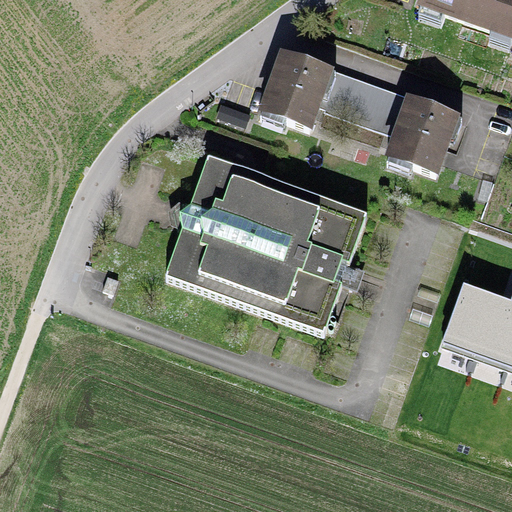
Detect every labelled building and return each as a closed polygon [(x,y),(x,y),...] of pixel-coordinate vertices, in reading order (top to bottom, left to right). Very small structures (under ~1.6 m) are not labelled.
[(511,0),(422,0),(420,6),(511,38),(511,0)] [(321,102),(361,116),(372,87),(327,71),(325,76),(284,61),(263,119),(309,135),(321,102)] [(411,102),(372,87),(361,116),(401,131),(389,163),(435,180),(455,125),(409,108),(411,102)] [(367,218),(208,161),(165,281),(324,339),(342,289),(334,286),(338,277),(341,266),(349,269),(367,218)] [(117,282),(108,279),(103,293),(112,297),(117,282)] [(511,306),(464,289),(442,350),(511,374),(511,306)]
